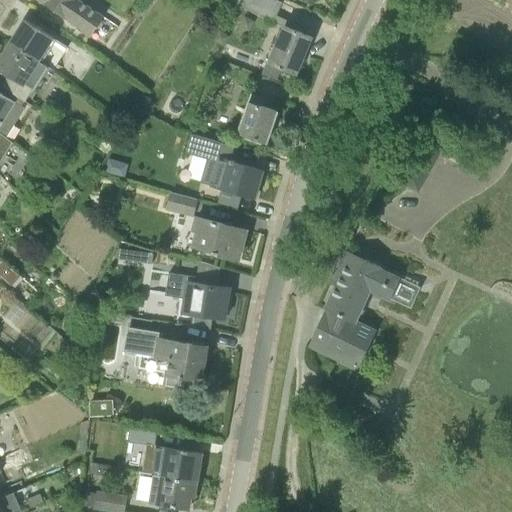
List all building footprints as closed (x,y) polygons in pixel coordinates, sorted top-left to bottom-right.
[(39,0),(91,35),(104,16),(81,0),(39,0)] [(264,0),(241,0),(238,6),(258,15),(264,0)] [(10,42),(40,61),(55,38),(25,19),(10,42)] [(311,36),(285,25),(277,44),(275,43),(268,61),(296,73),(311,36)] [(3,84),(25,100),(26,101),(48,65),(40,61),(10,42),(0,58),(0,68),(9,74),(3,84)] [(0,130),(8,136),(26,107),(22,105),(25,100),(3,84),(0,82),(0,130)] [(248,99),(237,131),(267,141),(277,111),(261,106),(264,97),(251,92),(248,99)] [(423,136),(402,180),(422,189),(443,145),(423,136)] [(218,157),(217,159),(210,157),(203,182),(211,185),(211,186),(219,188),(220,187),(253,197),(258,180),(259,180),(262,170),(218,157)] [(194,217),(194,216),(198,199),(171,191),(166,209),(194,217)] [(191,246),(218,253),(237,258),(245,231),(233,228),(233,226),(194,216),(194,217),(191,230),(195,231),(191,246)] [(129,249),(128,260),(152,263),(153,252),(129,249)] [(352,253),(310,344),(358,368),(377,329),(358,320),(370,292),(376,294),(380,285),(389,288),(396,274),(352,253)] [(0,274),(12,285),(20,275),(1,258),(0,256),(0,274)] [(183,296),(181,309),(225,316),(225,313),(229,314),(232,292),(229,291),(229,288),(196,283),(197,276),(169,272),(165,294),(183,296)] [(207,346),(164,338),(165,333),(129,327),(125,351),(137,354),(134,366),(165,372),(165,374),(166,374),(164,383),(178,386),(180,374),(202,378),(207,346)] [(113,401),(89,402),(90,416),(114,415),(113,401)] [(132,427),(131,437),(156,441),(157,430),(132,427)] [(159,474),(197,480),(201,453),(163,446),(159,474)] [(197,480),(159,474),(154,501),(189,507),(191,495),(194,496),(197,480)] [(93,508),(113,511),(125,511),(128,495),(97,489),(93,508)] [(0,511),(18,511),(24,509),(21,502),(16,491),(0,497),(0,511)] [(40,493),(21,502),(24,509),(44,501),(40,493)]
